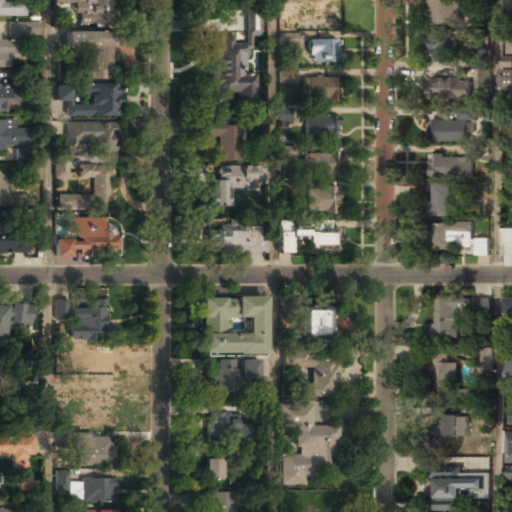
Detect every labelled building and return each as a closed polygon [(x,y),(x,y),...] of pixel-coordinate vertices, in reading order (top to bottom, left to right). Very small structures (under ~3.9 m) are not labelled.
[(0,0),(0,17),(26,16),(25,0),(0,0)] [(53,0),(53,4),(75,5),(74,25),(110,26),(110,0),(53,0)] [(432,0),(432,24),(464,24),(464,0),(432,0)] [(511,7),(511,0),(503,0),(504,8),(511,7)] [(304,23),(341,23),(341,2),(304,2),(304,23)] [(246,34),(255,34),(255,25),(260,25),(260,18),(246,18),(246,34)] [(0,65),(34,66),(34,41),(39,41),(39,24),(7,23),(7,40),(0,40),(0,65)] [(113,80),(112,33),(65,33),(65,51),(83,51),(84,80),(113,80)] [(297,46),(298,33),(279,33),(279,45),(297,46)] [(511,33),(504,33),(503,91),(511,91),(511,33)] [(241,87),(243,43),(233,43),(234,36),(220,35),(219,43),(212,43),(210,96),(228,97),(228,86),(241,87)] [(307,63),(336,63),(335,39),(307,39),(307,63)] [(432,40),(432,62),(456,62),(456,40),(432,40)] [(489,67),(488,48),(475,49),(476,90),(490,89),(490,67),(489,67)] [(292,70),(279,70),(279,83),(292,83),(292,70)] [(334,100),(335,78),(302,77),(302,99),(334,100)] [(429,77),(429,100),(471,100),(471,77),(429,77)] [(0,111),(6,111),(6,103),(19,103),(19,85),(0,85),(0,111)] [(118,117),(118,86),(78,86),(78,102),(70,101),(70,88),(55,88),(55,101),(65,101),(65,117),(118,117)] [(277,123),(289,123),(290,108),(278,107),(277,123)] [(335,139),(335,116),(304,116),(304,139),(335,139)] [(0,120),(0,149),(27,149),(27,129),(15,130),(15,120),(0,120)] [(431,121),(431,142),(469,142),(469,121),(431,121)] [(216,137),(216,160),(237,160),(237,123),(205,123),(205,136),(216,137)] [(112,153),(112,124),(64,124),(64,153),(112,153)] [(467,155),(482,156),(482,143),(468,143),(467,155)] [(277,147),(278,158),(295,158),(295,147),(277,147)] [(299,154),(299,175),(336,176),(336,155),(299,154)] [(429,156),(429,177),(473,177),(473,156),(429,156)] [(54,178),(68,178),(67,158),(53,158),(54,178)] [(24,180),(41,180),(42,164),(24,164),(24,180)] [(210,205),(232,206),(232,188),(257,189),(257,165),(217,165),(217,176),(210,175),(210,205)] [(112,207),(110,167),(76,168),(77,180),(89,180),(89,194),(57,195),(57,209),(112,207)] [(0,205),(29,205),(29,194),(7,194),(7,180),(0,179),(0,205)] [(430,184),(430,216),(453,216),(453,184),(430,184)] [(305,189),(305,213),(337,213),(337,189),(305,189)] [(102,219),(67,219),(67,240),(54,240),(54,255),(114,255),(114,236),(102,236),(102,219)] [(306,250),(337,251),(338,226),(307,225),(307,231),(288,230),(288,223),(279,223),(278,253),(289,254),(290,237),(307,238),(306,250)] [(431,223),(432,250),(477,249),(477,254),(489,254),(489,240),(473,240),(473,223),(431,223)] [(260,251),(260,224),(207,224),(207,251),(260,251)] [(511,228),(503,229),(503,242),(511,242),(511,228)] [(0,253),(28,254),(28,236),(0,235),(0,253)] [(490,297),(474,297),(474,312),(490,312),(490,297)] [(504,315),(511,314),(511,297),(503,297),(504,315)] [(264,298),(200,298),(201,355),(264,355),(264,298)] [(66,299),(54,299),(54,320),(67,319),(66,299)] [(434,299),(433,338),(457,339),(458,299),(434,299)] [(105,324),(105,300),(93,300),(93,309),(72,309),(71,340),(112,340),(113,324),(105,324)] [(0,304),(0,343),(2,344),(3,329),(30,330),(31,305),(0,304)] [(299,340),(329,340),(329,309),(299,309),(299,340)] [(491,347),(480,347),(480,361),(491,361),(491,347)] [(335,353),(283,353),(283,369),(309,369),(309,384),(296,384),(296,397),(335,398),(335,353)] [(113,355),(86,355),(86,390),(113,390),(113,355)] [(211,391),(258,393),(259,362),(212,360),(211,391)] [(431,361),(431,394),(456,394),(456,361),(431,361)] [(0,378),(0,386),(14,387),(15,369),(0,369),(0,378)] [(67,418),(67,431),(112,429),(110,402),(85,403),(85,418),(67,418)] [(338,426),(312,427),(312,405),(279,406),(279,429),(295,429),(296,455),(280,455),(281,486),(307,485),(307,474),(339,473),(338,426)] [(207,413),(207,439),(245,439),(245,413),(207,413)] [(458,413),(433,413),(433,439),(458,439),(458,413)] [(0,433),(0,457),(12,456),(15,492),(31,491),(28,455),(31,455),(29,431),(0,433)] [(76,466),(109,466),(109,437),(88,437),(88,447),(76,447),(76,466)] [(205,479),(224,479),(224,457),(205,457),(205,479)] [(463,473),(463,468),(436,468),(436,508),(445,508),(445,498),(490,499),(491,473),(463,473)] [(54,470),(55,490),(68,490),(67,470),(54,470)] [(113,501),(113,479),(80,479),(80,501),(113,501)] [(292,511),(305,511),(329,511),(329,490),(292,490),(292,511)] [(206,511),(234,511),(234,491),(210,491),(210,511),(206,511)] [(464,510),(464,499),(432,498),(431,509),(464,510)]
